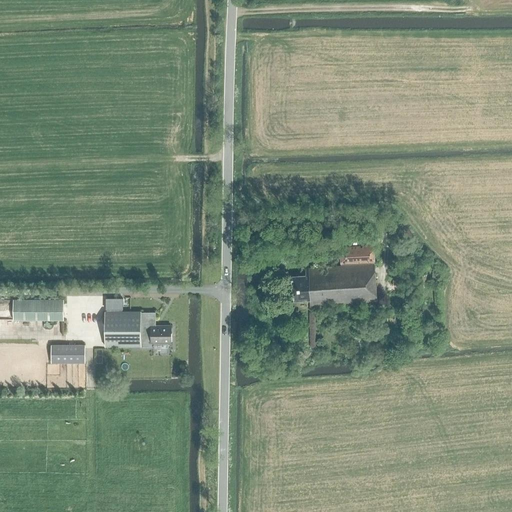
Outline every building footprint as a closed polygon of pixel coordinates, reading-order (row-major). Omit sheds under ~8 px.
[(377,302),(373,246),(340,249),(341,266),(305,269),(305,276),(292,277),(294,301),(310,300),(310,306),(377,302)] [(64,299),(13,299),(13,320),(64,320),(64,299)] [(121,299),(106,299),(106,310),(121,310),(121,299)] [(141,313),(141,312),(105,312),(105,347),(152,347),(152,344),(172,344),(171,327),(156,327),(156,313),(141,313)] [(85,363),(85,345),(51,345),(51,363),(85,363)]
